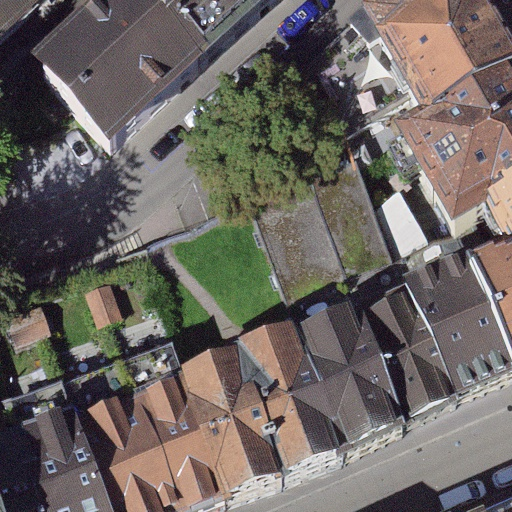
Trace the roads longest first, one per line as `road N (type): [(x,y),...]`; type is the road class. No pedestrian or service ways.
road 1 (residential): [(0,268),(135,224),(363,0)]
road 2 (residential): [(129,0),(3,121),(0,134)]
road 3 (residential): [(351,511),(511,446)]
